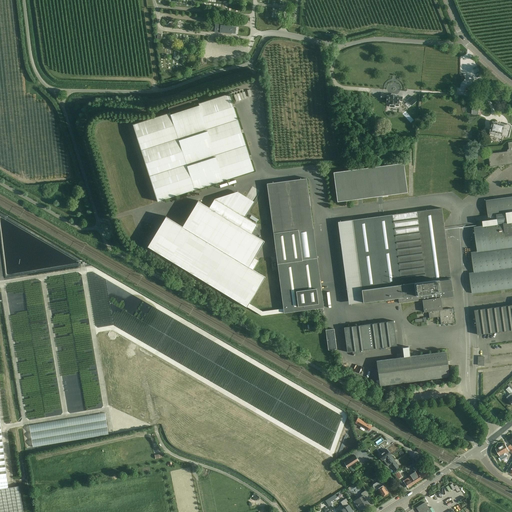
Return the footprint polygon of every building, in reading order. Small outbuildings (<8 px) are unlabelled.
[(215,24),(214,32),(220,33),(220,32),(231,34),(231,33),(235,34),(235,27),(232,27),(232,26),(221,25),(215,24)] [(244,90),(233,93),(234,95),(236,95),(237,99),(246,97),(244,90)] [(169,112),(132,124),(157,202),(254,171),(229,93),(199,103),(197,98),(168,107),(169,112)] [(396,96),(396,95),(395,95),(394,95),(391,95),(390,95),(390,96),(387,96),(387,94),(381,93),(381,100),(386,100),(386,103),(389,103),(389,107),(395,107),(395,106),(399,106),(399,101),(402,101),(402,97),(396,96)] [(411,105),(416,101),(412,96),(407,101),(411,105)] [(510,130),(511,126),(510,124),(507,124),(506,125),(493,121),(491,128),(490,127),(489,131),(491,131),(490,133),(490,136),(495,137),(494,138),(502,140),(503,136),(507,137),(510,130)] [(446,168),(447,140),(431,140),(431,139),(417,139),(416,160),(415,160),(415,175),(416,175),(415,186),(413,186),(412,198),(439,199),(439,197),(443,197),(443,187),(444,182),(442,182),(442,178),(439,178),(439,174),(445,174),(445,168),(446,168)] [(507,151),(489,154),(490,167),(511,163),(511,141),(508,142),(509,149),(508,149),(508,150),(507,151)] [(403,163),(333,172),(337,202),(407,192),(403,163)] [(302,260),(298,230),(313,228),(306,178),(267,183),(283,308),(284,312),(284,313),(323,307),(317,258),(302,260)] [(511,196),(486,200),(488,215),(489,220),(483,221),(484,226),(474,227),(478,251),(472,252),(474,272),(470,273),(472,294),(511,288),(511,196)] [(148,246),(261,315),(284,312),(283,308),(262,311),(249,303),(265,276),(253,269),(259,261),(254,258),(264,241),(252,233),(257,225),(214,199),(209,207),(198,201),(182,226),(166,216),(148,246)] [(441,298),(453,296),(452,290),(441,208),(352,220),(338,222),(349,304),(398,297),(399,303),(422,300),(424,312),(428,311),(429,318),(437,317),(437,319),(438,319),(440,319),(441,325),(454,323),(452,308),(442,309),(441,298)] [(478,335),(511,330),(511,304),(475,310),(478,335)] [(363,350),(397,345),(393,321),(344,327),(347,352),(352,351),(353,356),(363,354),(363,350)] [(336,349),(334,329),(325,330),(328,350),(336,349)] [(126,332),(118,334),(121,342),(129,339),(126,332)] [(446,352),(410,356),(409,347),(402,348),(404,357),(376,361),(380,385),(449,376),(446,352)] [(82,416),(29,423),(32,444),(86,437),(85,435),(107,432),(104,412),(82,415),(82,416)] [(358,418),(355,423),(369,431),(372,426),(358,418)] [(0,511),(23,511),(19,486),(8,488),(0,420),(0,511)] [(383,442),(377,447),(381,452),(387,447),(383,442)] [(505,443),(496,449),(500,456),(501,459),(502,460),(508,457),(507,455),(506,453),(509,451),(505,443)] [(387,450),(378,456),(382,461),(383,461),(388,466),(390,465),(394,471),(399,467),(398,467),(399,466),(399,465),(397,464),(396,464),(394,462),(395,461),(387,450)] [(347,468),(358,461),(355,455),(344,462),(347,468)] [(416,470),(423,466),(425,465),(423,461),(422,461),(421,462),(414,467),(416,470)] [(417,475),(421,480),(429,475),(425,469),(425,470),(424,467),(419,470),(420,473),(418,474),(418,475),(417,475)] [(418,475),(418,474),(418,475),(415,471),(409,475),(410,477),(414,484),(421,480),(417,475),(418,475)] [(414,484),(410,477),(403,481),(408,488),(414,484)] [(378,489),(382,496),(388,493),(384,485),(385,484),(382,480),(377,482),(376,482),(373,484),(372,486),(374,488),(375,488),(376,490),(378,489)] [(372,500),(366,491),(366,490),(361,493),(361,495),(362,496),(355,500),(357,504),(356,505),(360,511),(369,505),(368,502),(372,500)] [(328,498),(325,500),(329,506),(332,504),(330,502),(335,498),(333,495),(328,498)] [(351,508),(347,502),(348,501),(346,498),(340,502),(344,508),(338,511),(337,511),(348,511),(348,510),(351,508)] [(419,511),(431,511),(425,502),(416,508),(419,511)]
